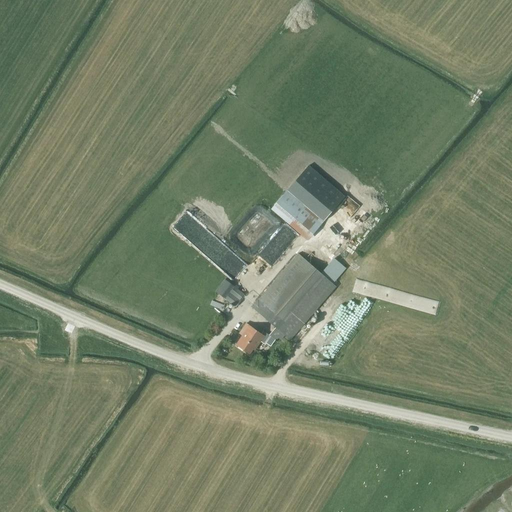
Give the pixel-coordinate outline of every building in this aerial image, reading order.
[(311,211),(323,222),(345,197),(308,166),(287,190),(311,211)] [(315,239),(322,231),(319,227),(323,222),(287,190),(270,209),(307,241),(311,236),(315,239)] [(321,274),(298,254),(252,307),(275,327),(269,336),(263,331),(261,334),(246,324),(239,334),(242,336),(236,345),(249,354),(253,349),(254,350),(260,342),(265,345),(266,344),(270,347),(281,333),(290,340),(335,287),(332,284),(346,268),(334,258),(321,274)] [(215,292),(225,300),(236,308),(241,302),(240,301),(244,295),(235,287),(225,280),(215,292)] [(346,289),(336,300),(374,334),(384,323),(346,289)]
